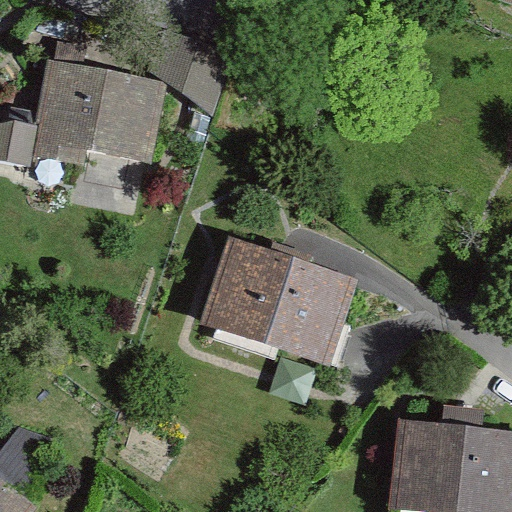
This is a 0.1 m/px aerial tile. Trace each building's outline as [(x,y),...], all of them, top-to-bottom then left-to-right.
[(231,62),(161,37),(148,75),(213,123),(231,62)] [(87,55),(59,50),(55,72),(51,71),(39,137),(11,132),(0,135),(0,167),(27,173),(29,162),(77,171),(80,158),(147,170),(161,93),(83,79),(87,55)] [(353,291),(231,250),(203,334),(325,375),(353,291)] [(511,511),(511,446),(406,435),(397,511),(511,511)] [(22,511),(0,495),(0,511),(22,511)]
